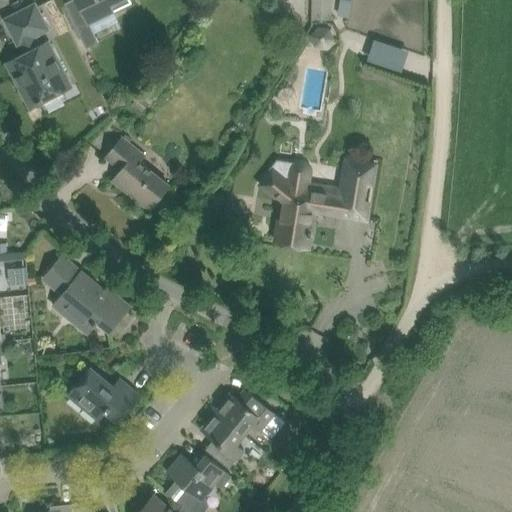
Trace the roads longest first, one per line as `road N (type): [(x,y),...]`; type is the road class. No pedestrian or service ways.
road 1 (residential): [(0,478),(96,468),(140,446),(184,397),(181,374),(145,334),(145,299),(159,277)]
road 2 (track): [(431,276),(455,0)]
road 3 (residential): [(366,391),(159,277)]
road 4 (residential): [(159,277),(98,237),(0,132)]
road 5 (residential): [(366,391),(421,308),(431,276)]
road 6 (residential): [(312,511),(366,391)]
